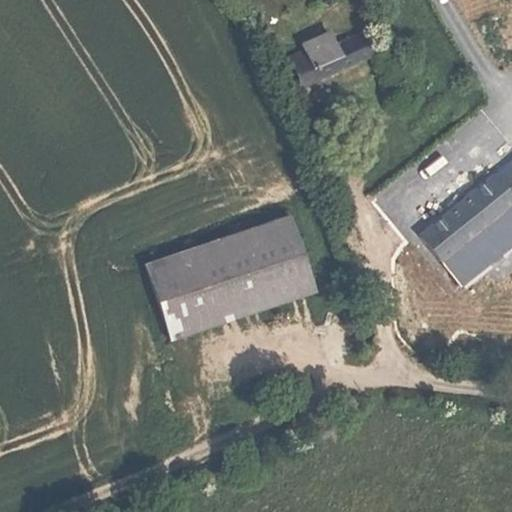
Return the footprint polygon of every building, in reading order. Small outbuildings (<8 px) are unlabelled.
[(342,7),(318,20),(297,31),(291,24),(271,34),(285,61),(354,28),(342,7)] [(297,31),(318,20),(312,8),(287,21),(291,24),(297,31)] [(492,191),(511,177),(496,157),(488,164),(481,158),(474,164),(492,191)] [(453,180),(471,206),(492,191),(474,164),(453,180)] [(471,206),(412,251),(431,279),(511,215),(511,175),(511,177),(492,191),(471,206)] [(395,226),(412,251),(471,206),(453,180),(395,226)] [(144,276),(172,350),(315,299),(290,223),(144,276)]
